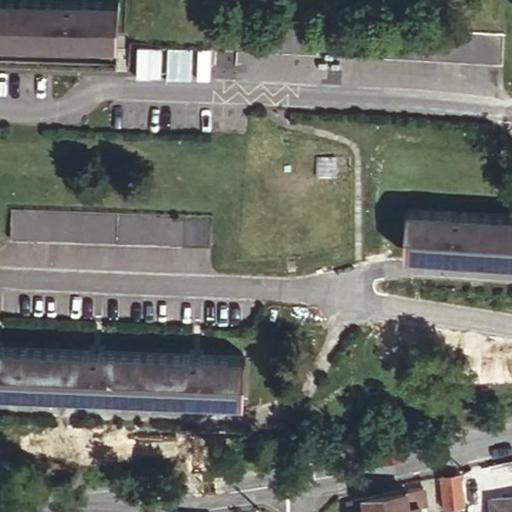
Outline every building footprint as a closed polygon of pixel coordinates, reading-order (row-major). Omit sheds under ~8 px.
[(0,0),(0,34),(116,38),(116,0),(0,0)] [(217,50),(320,55),(320,26),(219,19),(217,50)] [(344,56),(504,64),(505,36),(345,27),(344,56)] [(337,172),(337,156),(319,155),(319,172),(337,172)] [(211,247),(213,218),(13,208),(11,237),(211,247)] [(405,254),(511,259),(511,216),(407,211),(405,254)] [(245,356),(0,345),(0,386),(244,398),(245,356)] [(461,481),(439,480),(439,507),(461,507),(461,481)] [(431,504),(429,487),(417,489),(418,492),(424,491),(426,505),(431,504)] [(418,492),(417,489),(406,491),(409,507),(420,506),(418,492)] [(385,494),(387,511),(421,511),(420,506),(409,507),(406,491),(385,494)] [(418,492),(420,506),(426,505),(424,491),(418,492)] [(387,511),(385,494),(364,497),(366,511),(387,511)] [(366,511),(364,497),(353,500),(353,502),(354,511),(366,511)] [(511,511),(511,498),(492,501),(493,511),(511,511)]
